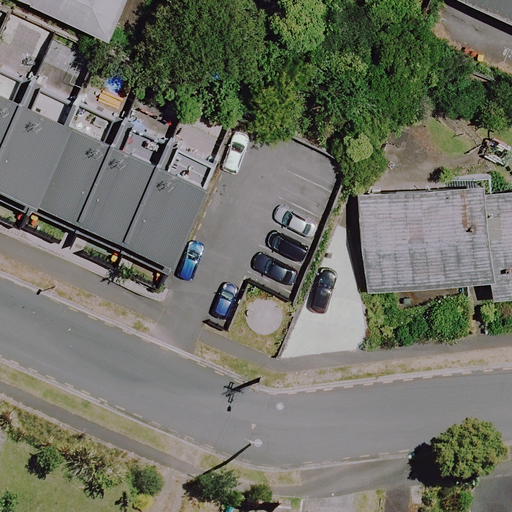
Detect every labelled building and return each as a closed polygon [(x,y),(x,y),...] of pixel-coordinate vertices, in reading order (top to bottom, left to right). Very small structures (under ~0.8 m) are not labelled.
[(59,0),(116,24),(126,0),(59,0)] [(511,0),(464,0),(511,20),(511,0)] [(0,87),(0,162),(28,100),(0,87)] [(28,100),(0,162),(0,182),(46,203),(81,123),(28,100)] [(81,123),(46,203),(90,222),(125,142),(81,123)] [(125,142),(90,222),(134,241),(169,161),(125,142)] [(169,161),(134,241),(178,260),(213,181),(169,161)] [(511,294),(511,193),(363,202),(367,289),(495,282),(496,295),(511,294)]
